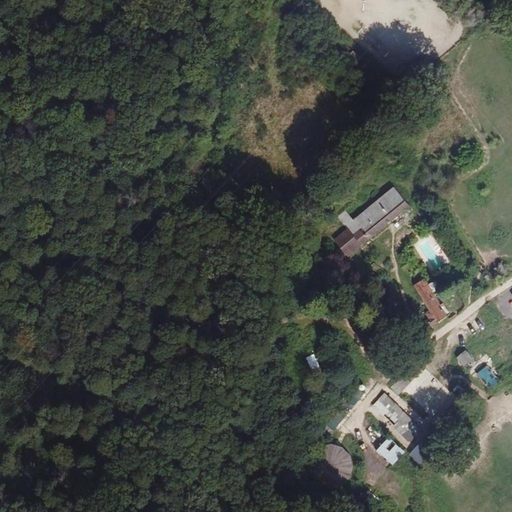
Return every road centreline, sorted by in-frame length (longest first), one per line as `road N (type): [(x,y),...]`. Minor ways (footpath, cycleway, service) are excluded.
road 1 (track): [(92,413),(174,421),(203,411),(263,337),(297,317),(342,324),(363,352),(394,366),(485,298)]
road 2 (track): [(0,363),(17,362),(61,382),(86,397),(92,413),(67,435),(50,511)]
